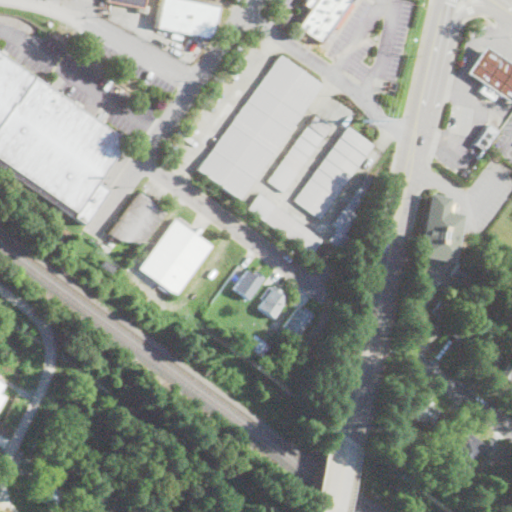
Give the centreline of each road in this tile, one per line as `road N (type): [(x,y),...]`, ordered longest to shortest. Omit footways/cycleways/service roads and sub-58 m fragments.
road 1 (secondary): [(348,437),(435,58)]
road 2 (residential): [(250,0),(91,234)]
road 3 (residential): [(319,289),(145,161)]
road 4 (residential): [(195,82),(75,15),(25,0)]
road 5 (residential): [(51,336),(51,365),(7,461),(4,498)]
road 6 (residential): [(511,424),(411,359)]
